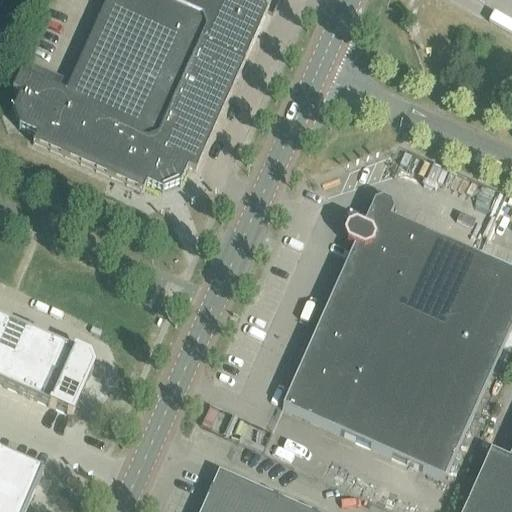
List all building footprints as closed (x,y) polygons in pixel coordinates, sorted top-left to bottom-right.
[(107,0),(65,95),(20,75),(12,93),(19,97),(12,113),(19,132),(36,139),(32,146),(142,196),(145,188),(162,196),(180,189),(188,172),(195,175),(244,66),(267,15),(261,0),(107,0)] [(392,213),(389,205),(381,201),(373,204),(362,230),(354,227),(346,230),(343,238),(346,246),(353,250),(282,411),(443,483),(511,328),(511,275),(389,220),(392,213)] [(0,321),(0,387),(72,419),(93,372),(89,361),(0,321)] [(511,511),(511,453),(508,463),(490,455),(464,511),(511,511)] [(0,457),(0,511),(26,511),(43,476),(19,466),(0,457)] [(201,511),(301,511),(218,475),(201,511)]
